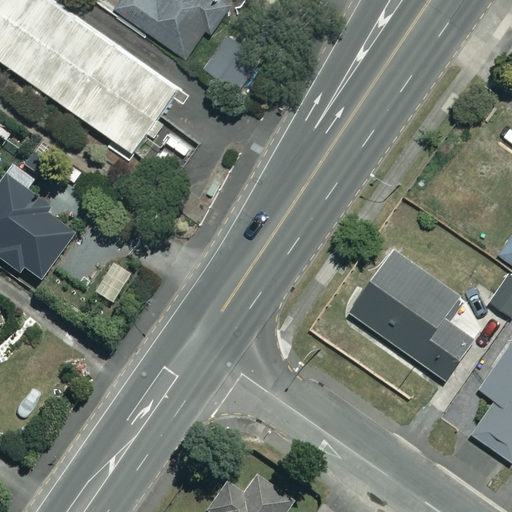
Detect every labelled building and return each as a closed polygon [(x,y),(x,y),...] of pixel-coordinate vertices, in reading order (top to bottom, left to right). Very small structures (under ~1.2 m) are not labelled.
[(178,86),(54,0),(0,0),(0,53),(135,147),(178,86)] [(113,0),(111,4),(185,57),(207,27),(213,32),(235,0),(113,0)] [(269,63),(231,34),(205,69),(243,97),(269,63)] [(37,181),(11,162),(0,178),(0,260),(37,287),(78,228),(29,193),(37,181)] [(511,229),(496,252),(511,263),(511,229)] [(457,296),(392,250),(349,311),(444,378),(472,338),(442,318),(457,296)] [(511,278),(506,276),(490,304),(511,316),(511,278)] [(511,346),(481,390),(494,399),(471,432),(510,461),(511,458),(511,346)] [(282,511),(292,499),(243,462),(208,509),(212,511),(282,511)]
